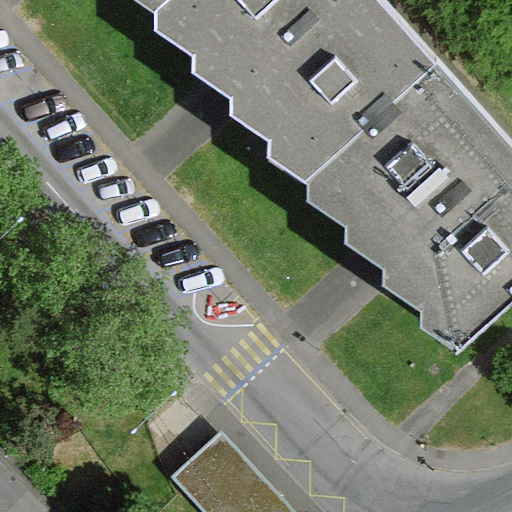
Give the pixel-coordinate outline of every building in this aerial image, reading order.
[(332,0),(168,0),(240,81),(332,0)] [(439,57),(387,0),(332,0),(240,81),(318,164),(439,57)] [(511,144),(511,138),(439,57),(318,164),(393,251),(511,144)] [(511,299),(511,144),(393,251),(470,338),(511,299)] [(277,511),(285,506),(223,439),(181,480),(210,511),(277,511)]
